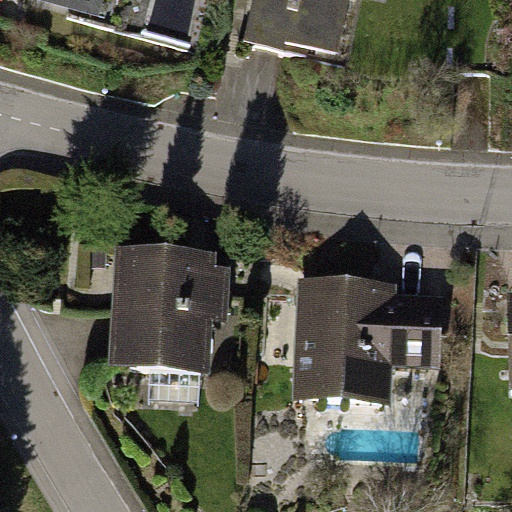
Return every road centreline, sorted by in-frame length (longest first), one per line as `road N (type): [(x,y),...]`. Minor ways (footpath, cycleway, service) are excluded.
road 1 (residential): [(511,196),(208,165),(0,114)]
road 2 (residential): [(102,511),(0,339)]
